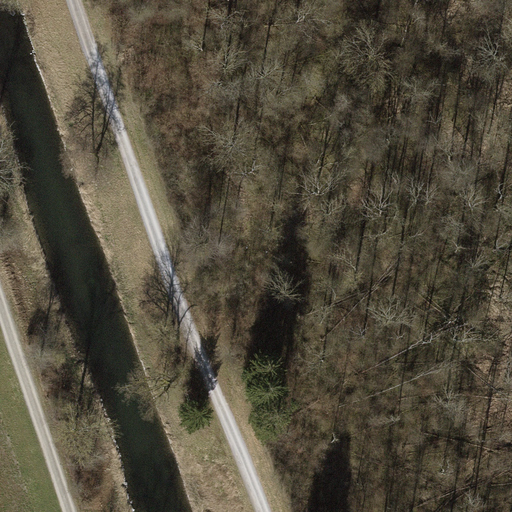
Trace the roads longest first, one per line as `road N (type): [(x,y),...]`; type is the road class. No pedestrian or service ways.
road 1 (track): [(75,0),(262,511)]
road 2 (track): [(70,511),(0,294)]
